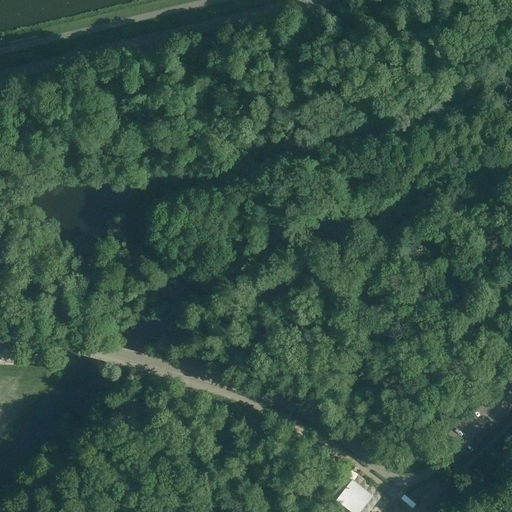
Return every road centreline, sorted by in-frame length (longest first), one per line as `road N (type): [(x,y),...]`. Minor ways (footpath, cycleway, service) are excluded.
road 1 (tertiary): [(0,76),(311,0)]
road 2 (unknown): [(334,511),(312,492),(245,465),(191,429),(182,414),(187,381)]
